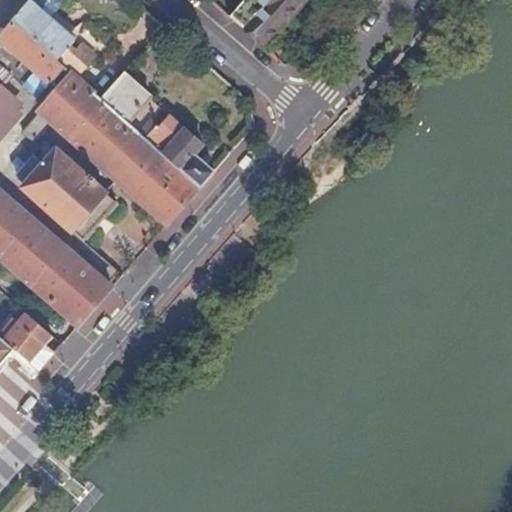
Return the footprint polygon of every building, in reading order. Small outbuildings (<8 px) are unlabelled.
[(52,19),(58,12),(64,5),(63,0),(32,0),(15,21),(62,63),(73,50),(78,43),(70,36),(52,19)] [(245,0),(230,19),(261,46),(284,21),(288,24),(304,6),(318,19),(326,10),(314,0),(245,0)] [(77,29),(58,12),(52,19),(70,36),(77,29)] [(81,79),(62,63),(15,21),(1,38),(53,84),(65,71),(72,77),(61,90),(42,111),(43,113),(26,133),(37,142),(54,122),(171,223),(204,186),(150,139),(145,135),(103,99),(81,79)] [(98,59),(83,46),(77,53),(92,66),(98,59)] [(77,53),(73,50),(62,63),(81,79),(92,66),(77,53)] [(0,139),(27,109),(5,89),(15,77),(0,64),(0,139)] [(61,90),(72,77),(65,71),(53,84),(61,90)] [(163,109),(152,99),(154,96),(127,73),(103,99),(145,135),(164,112),(163,109)] [(206,144),(173,115),(162,127),(160,126),(150,139),(204,186),(218,170),(198,153),(206,144)] [(46,164),(59,149),(54,145),(41,160),(46,164)] [(119,201),(59,149),(46,164),(38,172),(26,186),(87,239),(119,201)] [(26,186),(38,172),(34,168),(23,180),(26,186)] [(54,234),(0,188),(0,256),(43,293),(81,325),(114,287),(54,234)] [(47,344),(54,335),(29,313),(22,322),(13,314),(0,329),(0,335),(17,350),(41,370),(57,352),(47,344)] [(0,368),(17,350),(0,335),(0,368)]
